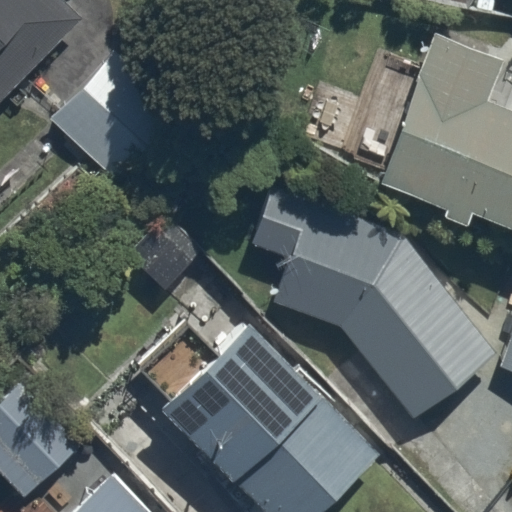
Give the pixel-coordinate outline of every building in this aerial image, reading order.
[(0,0),(0,91),(85,14),(71,0),(0,0)] [(511,58),(511,35),(442,11),(383,173),(438,194),(432,211),(466,223),(472,207),(511,221),(511,98),(499,94),(511,58)] [(202,92),(137,25),(50,110),(115,177),(202,92)] [(403,214),(265,172),(242,227),(287,246),(269,289),(339,318),(410,411),(500,342),(403,214)] [(169,323),(131,357),(231,467),(215,481),(243,511),(325,511),(391,453),(249,295),(191,347),(169,323)] [(511,334),(503,359),(511,362),(511,334)] [(164,511),(25,365),(0,388),(0,461),(20,483),(0,501),(0,511),(164,511)]
